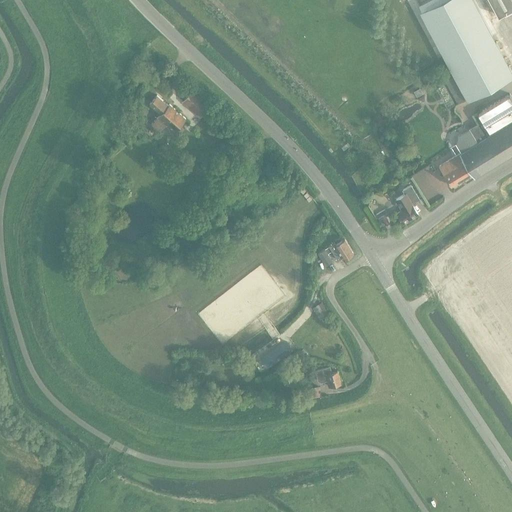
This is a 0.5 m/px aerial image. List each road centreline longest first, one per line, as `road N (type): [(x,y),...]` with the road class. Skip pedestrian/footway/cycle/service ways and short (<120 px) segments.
road 1 (unclassified): [(374,259),(293,152),(137,0)]
road 2 (unclassified): [(511,471),(374,259)]
road 3 (unclassified): [(374,259),(511,166)]
